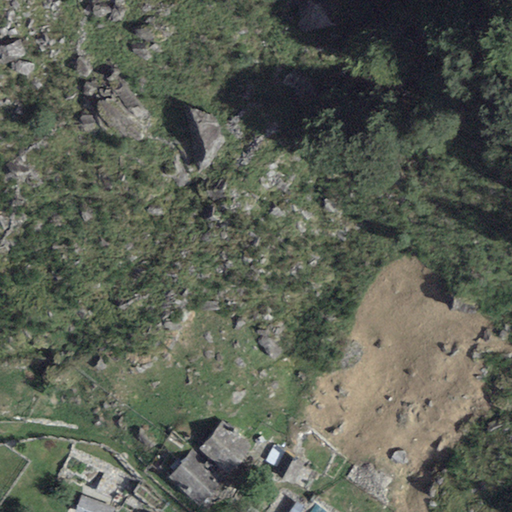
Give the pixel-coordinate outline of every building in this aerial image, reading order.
[(224,423),(200,447),(225,473),(250,449),(224,423)] [(294,484),(305,463),(274,447),(265,462),(278,468),(274,473),(294,484)] [(217,480),(189,455),(170,477),(198,501),(217,480)] [(110,511),(114,502),(83,491),(76,509),(83,511),(110,511)] [(34,511),(41,502),(26,492),(19,503),(32,511),(34,511)] [(289,511),(302,511),(309,503),(300,497),(289,511)]
